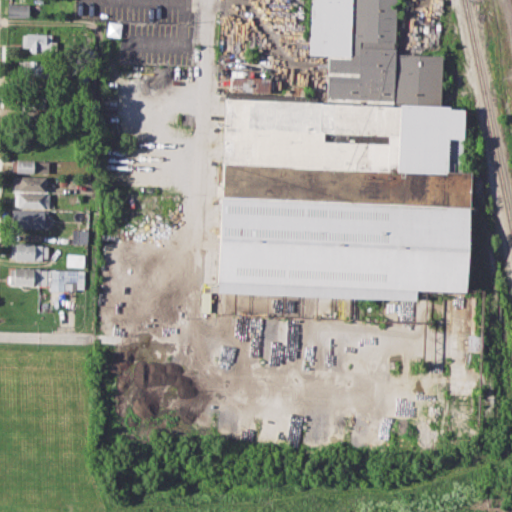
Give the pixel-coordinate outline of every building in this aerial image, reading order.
[(215,292),(416,300),(416,289),(465,291),(471,171),(445,170),(447,135),(461,135),(463,106),(439,105),(441,54),(393,51),(395,0),(309,0),(307,54),(327,55),(325,103),(223,99),(215,292)] [(8,3),(29,4),(29,17),(8,16),(8,3)] [(22,33),(51,33),(51,40),(57,40),(57,51),(31,51),(31,46),(22,46),(22,33)] [(23,59),(53,60),(52,77),(22,76),(23,59)] [(230,75),(268,76),(267,92),(229,90),(230,75)] [(81,87),(92,87),(91,97),(81,97),(81,87)] [(24,92),(56,93),(56,109),(24,109),(24,92)] [(11,160),(48,160),(48,172),(11,171),(11,160)] [(14,175),(44,176),(44,190),(13,189),(14,175)] [(14,192),(49,193),(48,207),(14,206),(14,192)] [(12,209),(47,209),(46,228),(11,227),(12,209)] [(73,228),(87,228),(87,241),(72,241),(73,228)] [(11,242),(34,242),(34,246),(47,246),(47,256),(41,256),(41,260),(10,259),(11,242)] [(66,253),(84,253),(83,266),(66,265),(66,253)] [(9,267),(46,268),(46,285),(8,284),(9,267)] [(51,269),(76,270),(76,281),(84,282),(83,290),(50,289),(51,269)]
